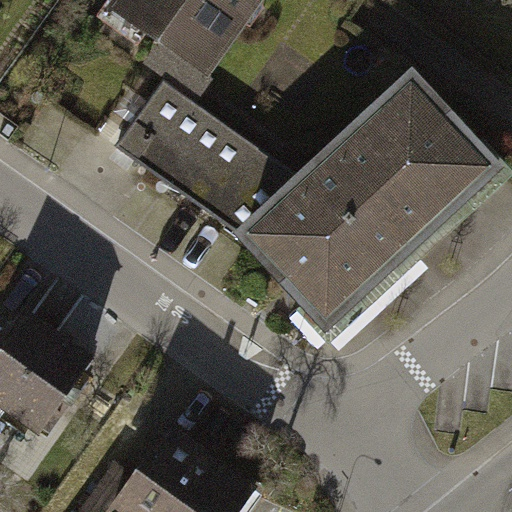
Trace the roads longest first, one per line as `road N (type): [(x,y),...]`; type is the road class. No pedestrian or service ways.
road 1 (residential): [(0,200),(135,296),(348,427)]
road 2 (residential): [(348,427),(511,287)]
